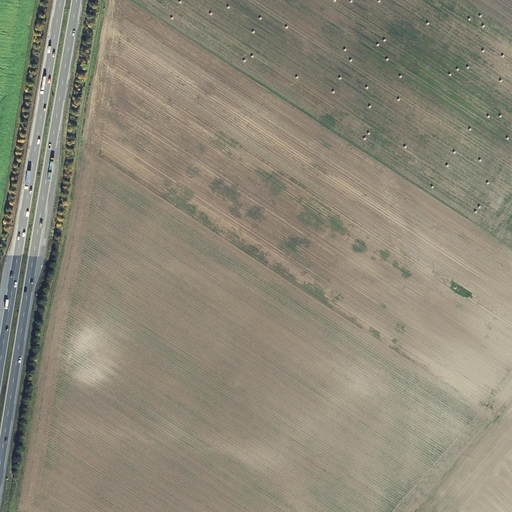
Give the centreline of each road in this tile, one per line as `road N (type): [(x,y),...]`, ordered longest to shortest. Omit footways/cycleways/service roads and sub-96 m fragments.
road 1 (trunk): [(0,464),(76,0)]
road 2 (trunk): [(60,0),(0,364)]
